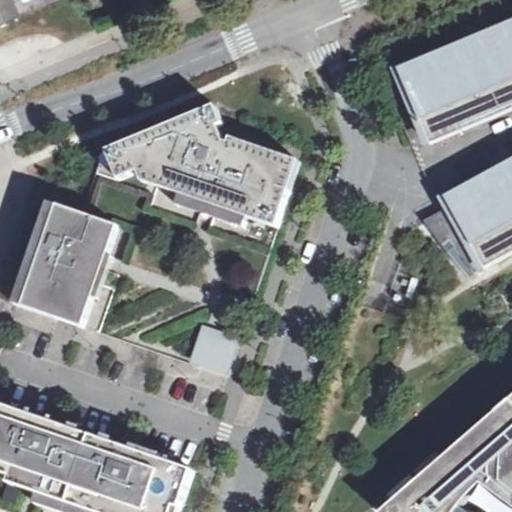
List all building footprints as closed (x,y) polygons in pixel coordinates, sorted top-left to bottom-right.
[(0,0),(0,22),(18,15),(11,0),(0,0)] [(511,104),(511,28),(403,74),(430,138),(463,125),(511,104)] [(103,156),(97,176),(154,192),(148,212),(202,230),(271,252),(302,163),(232,140),(218,108),(103,156)] [(511,171),(427,222),(468,278),(511,254),(511,171)] [(128,272),(140,235),(84,214),(51,203),(17,304),(106,335),(128,272)] [(241,338),(203,326),(191,364),(229,376),(233,364),(236,354),(241,338)] [(0,404),(0,506),(17,511),(182,511),(196,470),(0,404)] [(511,511),(511,410),(407,501),(395,511),(511,511)]
